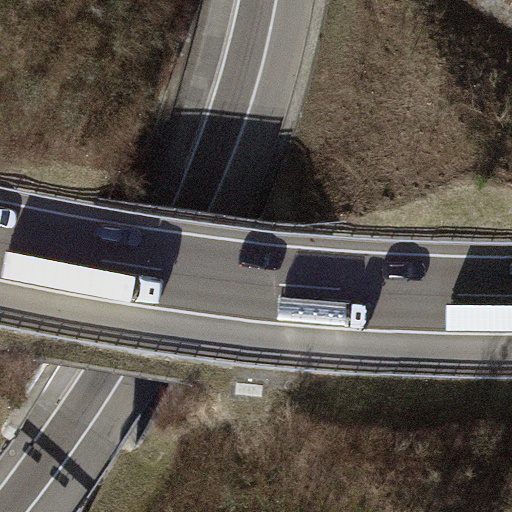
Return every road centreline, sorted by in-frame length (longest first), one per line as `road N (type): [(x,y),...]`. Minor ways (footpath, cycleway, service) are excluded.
road 1 (motorway): [(5,511),(105,371),(191,210),(241,80),(259,0)]
road 2 (motorway): [(0,239),(312,287),(511,294)]
